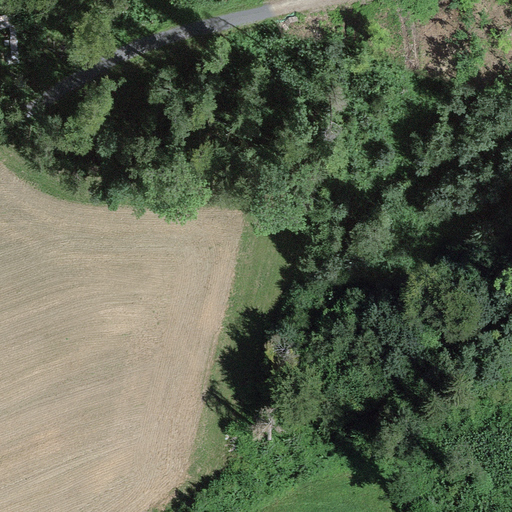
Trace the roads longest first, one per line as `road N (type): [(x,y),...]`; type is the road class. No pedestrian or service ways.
road 1 (track): [(311,0),(143,49),(0,129)]
road 2 (track): [(2,128),(1,0)]
